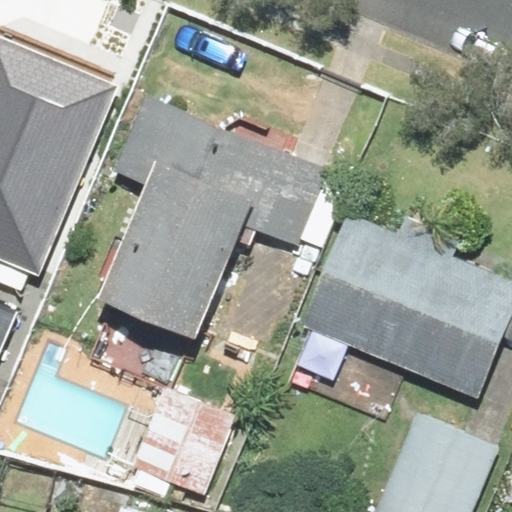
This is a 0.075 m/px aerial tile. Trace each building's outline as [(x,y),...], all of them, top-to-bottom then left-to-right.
[(0,240),(44,260),(125,76),(3,22),(0,28),(0,240)] [(128,154),(162,167),(118,282),(219,322),(260,216),(322,240),(351,165),(154,88),(128,154)] [(355,206),(316,315),(494,379),(511,331),(511,265),(468,249),(475,231),(413,209),(408,225),(355,206)] [(246,390),(181,366),(142,474),(207,498),(246,390)] [(478,511),(508,438),(425,405),(383,511),(478,511)] [(183,511),(129,498),(125,511),(183,511)]
